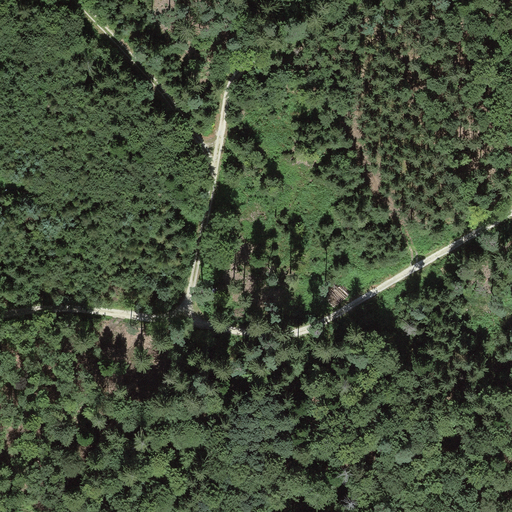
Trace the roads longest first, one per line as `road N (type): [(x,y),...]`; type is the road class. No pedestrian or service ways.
road 1 (track): [(511,208),(341,312),(293,330),(232,337),(0,312)]
road 2 (track): [(80,0),(145,69),(214,166),(186,332)]
road 3 (track): [(214,166),(235,58),(335,0)]
